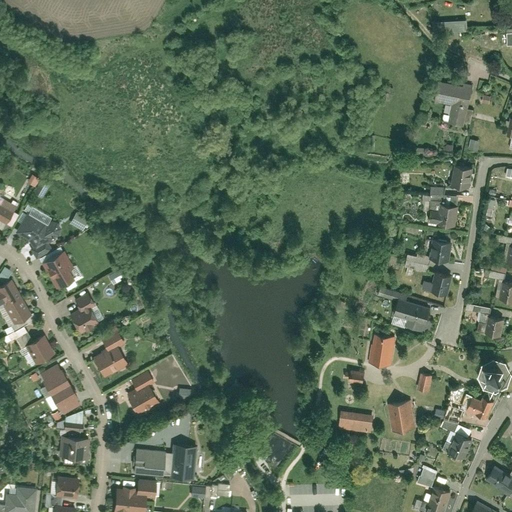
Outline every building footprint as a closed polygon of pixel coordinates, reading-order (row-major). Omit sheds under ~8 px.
[(434,29),(468,29),(468,19),(434,19),(434,29)] [(449,121),(464,124),(471,85),(439,79),(435,99),(453,103),(449,121)] [(469,146),(478,148),(480,139),(471,137),(469,146)] [(451,182),(470,186),(474,166),(455,162),(451,182)] [(28,182),(35,186),(39,178),(31,174),(28,182)] [(42,196),(48,183),(43,180),(37,194),(42,196)] [(1,205),(0,207),(0,218),(6,222),(17,204),(6,198),(1,205)] [(429,220),(455,225),(459,205),(442,202),(441,209),(432,207),(429,220)] [(70,222),(83,229),(90,216),(78,209),(70,222)] [(28,212),(17,231),(29,239),(35,247),(48,241),(55,237),(59,234),(61,227),(57,221),(50,220),(48,224),(44,222),(28,212)] [(430,256),(449,259),(453,239),(434,235),(430,256)] [(35,247),(32,248),(36,258),(52,250),(48,241),(35,247)] [(64,249),(41,262),(55,287),(74,276),(69,269),(74,266),(64,249)] [(428,268),(430,256),(408,251),(406,263),(428,268)] [(491,268),(484,268),(484,275),(505,276),(505,264),(491,264),(491,268)] [(2,265),(0,270),(0,273),(8,276),(11,268),(2,265)] [(446,297),(450,278),(435,275),(432,294),(446,297)] [(14,322),(31,312),(12,277),(0,283),(0,302),(2,301),(14,322)] [(511,286),(503,285),(500,301),(511,302),(511,286)] [(73,299),(78,308),(87,303),(93,300),(88,290),(73,299)] [(69,313),(79,332),(98,322),(87,303),(78,308),(69,313)] [(427,312),(396,303),(392,316),(407,320),(405,326),(422,331),(427,312)] [(96,304),(90,307),(97,320),(103,317),(96,304)] [(4,328),(7,332),(35,316),(33,311),(31,312),(14,322),(4,328)] [(501,321),(489,318),(486,334),(498,336),(501,321)] [(16,337),(28,330),(24,324),(4,335),(8,342),(16,337)] [(99,336),(106,348),(116,343),(123,339),(116,327),(99,336)] [(25,344),(33,339),(28,330),(16,337),(21,346),(25,344)] [(25,344),(36,363),(55,351),(44,332),(33,339),(25,344)] [(393,339),(375,336),(371,363),(390,366),(393,339)] [(93,356),(105,376),(128,363),(116,343),(106,348),(93,356)] [(38,373),(50,394),(70,383),(58,362),(38,373)] [(503,373),(502,370),(500,368),(498,366),(495,366),(492,366),(490,367),(488,369),(486,371),(486,374),(486,377),(487,379),(489,381),(492,382),(494,383),(497,382),(500,381),(501,379),(503,376),(503,373)] [(131,377),(138,389),(148,383),(154,379),(147,368),(131,377)] [(431,377),(421,375),(417,391),(427,393),(431,377)] [(350,383),(361,385),(362,378),(351,376),(350,383)] [(70,383),(50,394),(62,415),(82,403),(70,383)] [(127,395),(137,413),(158,401),(148,383),(138,389),(127,395)] [(191,387),(179,386),(179,398),(190,398),(191,387)] [(492,404),(483,400),(480,406),(471,403),(467,413),(485,420),(492,404)] [(410,403),(389,406),(393,432),(414,428),(410,403)] [(372,418),(341,414),(340,429),(370,433),(372,418)] [(61,433),(59,454),(87,457),(90,437),(61,433)] [(450,455),(464,460),(471,441),(457,436),(450,455)] [(169,476),(193,478),(196,444),(173,442),(169,476)] [(134,471),(162,474),(164,449),(136,446),(134,471)] [(431,485),(437,468),(423,463),(417,480),(431,485)] [(495,463),(487,477),(509,491),(511,486),(511,473),(510,472),(495,463)] [(55,493),(76,496),(78,476),(57,474),(55,493)] [(136,485),(136,488),(146,489),(146,494),(155,495),(157,479),(137,477),(136,485)] [(116,486),(113,511),(143,511),(146,494),(146,489),(136,488),(136,485),(122,483),(122,486),(116,486)] [(217,493),(218,484),(211,483),(211,485),(210,494),(217,495),(217,493)] [(217,493),(230,494),(231,484),(218,483),(218,484),(217,493)] [(4,511),(12,511),(34,511),(37,486),(17,484),(16,492),(6,491),(4,503),(4,511)] [(204,495),(205,486),(192,484),(191,495),(204,496),(204,495)] [(443,511),(448,494),(434,490),(427,511),(443,511)] [(499,511),(500,510),(477,498),(469,511),(499,511)] [(52,511),(76,511),(77,506),(53,503),(52,511)]
